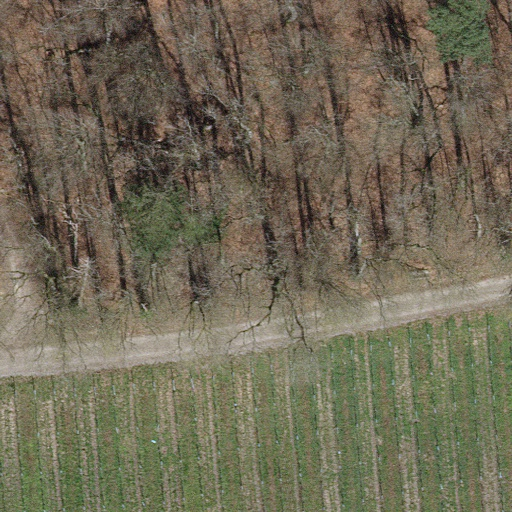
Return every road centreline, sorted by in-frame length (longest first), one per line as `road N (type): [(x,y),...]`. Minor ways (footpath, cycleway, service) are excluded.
road 1 (track): [(511,277),(235,334),(0,355)]
road 2 (track): [(0,232),(13,254),(27,353)]
